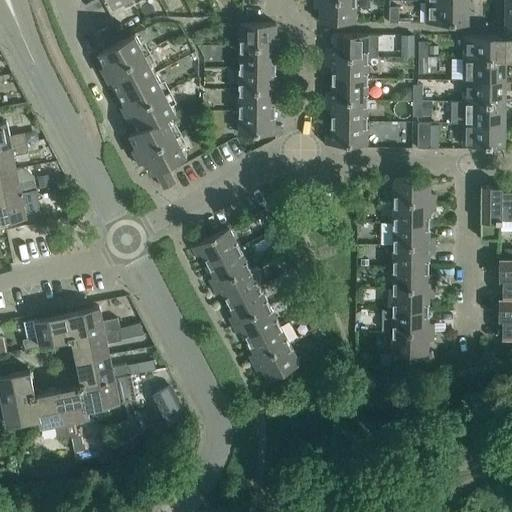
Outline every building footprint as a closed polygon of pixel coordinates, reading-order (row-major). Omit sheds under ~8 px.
[(355,0),(313,0),(313,7),(319,7),(318,22),(355,22),(355,0)] [(468,1),(426,0),(426,23),(468,23),(468,1)] [(388,6),(388,21),(398,22),(398,6),(388,6)] [(239,46),(279,46),(279,38),(275,38),(275,24),(240,23),(239,46)] [(93,33),(108,63),(100,68),(107,82),(116,78),(128,101),(119,105),(127,121),(136,116),(141,127),(133,132),(139,144),(130,148),(138,163),(147,159),(162,189),(174,183),(165,166),(185,155),(166,117),(175,112),(134,33),(114,44),(105,27),(93,33)] [(331,48),(326,48),(326,64),(331,64),(330,78),(367,79),(367,56),(378,57),(378,35),(367,34),(331,34),(331,48)] [(413,35),(400,35),(400,46),(413,46),(413,35)] [(498,35),(463,35),(463,58),(498,58),(504,58),(504,37),(504,35),(498,35)] [(418,41),(418,57),(427,57),(427,41),(418,41)] [(279,46),(239,46),(239,67),(275,68),(275,55),(279,55),(279,46)] [(427,72),(427,57),(418,57),(418,72),(427,72)] [(498,58),(463,58),(462,79),(504,79),(504,67),(504,60),(504,58),(498,58)] [(239,89),(279,89),(279,81),(275,81),(275,68),(239,67),(239,89)] [(367,79),(330,78),(330,91),(325,91),(325,100),(366,100),(367,79)] [(462,79),(462,101),(504,101),(504,79),(462,79)] [(413,88),(412,101),(422,101),(422,84),(413,84),(413,88)] [(399,94),(398,100),(412,101),(413,88),(404,88),(399,94)] [(279,89),(239,89),(238,110),(274,111),(274,98),(279,98),(279,89)] [(330,121),(366,122),(366,100),(325,100),(325,108),(330,108),(330,121)] [(422,116),(422,101),(412,101),(412,115),(422,116)] [(462,101),(462,123),(503,123),(504,101),(462,101)] [(274,111),(238,110),(238,133),(278,133),(278,125),(274,125),(274,111)] [(199,114),(190,119),(193,125),(202,120),(199,114)] [(325,134),(325,144),(366,145),(366,122),(330,121),(330,134),(325,134)] [(0,123),(0,148),(26,143),(23,133),(8,136),(5,122),(0,123)] [(416,122),(416,148),(438,148),(438,135),(429,135),(429,122),(416,122)] [(503,123),(462,123),(462,145),(503,145),(503,123)] [(37,131),(26,133),(28,142),(39,140),(37,131)] [(0,172),(15,169),(12,157),(27,154),(26,143),(0,148),(0,172)] [(15,169),(0,172),(0,197),(36,190),(33,180),(32,181),(31,178),(31,177),(30,175),(29,174),(28,173),(26,172),(24,170),(23,170),(21,169),(20,169),(19,169),(18,169),(15,169)] [(50,175),(37,177),(39,188),(52,185),(50,175)] [(393,201),(433,201),(433,194),(429,194),(429,179),(393,179),(393,201)] [(511,218),(511,190),(501,190),(501,186),(479,186),(479,238),(498,238),(498,218),(511,218)] [(36,190),(0,197),(0,222),(25,217),(28,217),(29,216),(30,216),(31,215),(32,214),(33,213),(34,211),(35,209),(36,208),(36,205),(37,204),(37,203),(36,200),(37,200),(36,190)] [(79,201),(68,204),(70,216),(86,213),(79,201)] [(393,222),(429,223),(429,210),(433,210),(433,201),(393,201),(393,222)] [(392,244),(432,245),(432,236),(428,236),(429,223),(393,222),(392,244)] [(207,265),(238,248),(228,228),(191,248),(196,256),(201,253),(207,265)] [(392,266),(428,266),(428,253),(432,253),(432,245),(392,244),(392,266)] [(212,286),(248,267),(238,248),(207,265),(213,276),(208,279),(212,286)] [(501,280),(501,298),(511,298),(511,258),(507,259),(497,259),(497,280),(501,280)] [(428,266),(392,266),(392,288),(432,288),(432,280),(428,280),(428,266)] [(226,303),(258,286),(248,267),(212,286),(215,293),(220,291),(226,303)] [(286,273),(278,277),(282,284),(290,280),(286,273)] [(258,286),(226,303),(232,314),(228,317),(232,325),(269,306),(258,286)] [(392,310),(427,310),(428,297),(432,297),(432,288),(392,288),(392,310)] [(497,298),(496,320),(501,320),(501,339),(511,339),(511,298),(501,298),(497,298)] [(247,341),(279,325),(269,306),(232,325),(235,332),(240,329),(247,341)] [(99,307),(66,313),(71,338),(119,328),(116,318),(101,321),(99,307)] [(25,338),(20,339),(23,349),(40,346),(40,345),(71,338),(66,313),(57,315),(56,308),(37,312),(38,319),(33,320),(22,322),(25,338)] [(392,332),(431,332),(432,323),(427,323),(427,310),(392,310),(392,332)] [(318,311),(309,317),(315,329),(325,324),(318,311)] [(140,324),(136,326),(138,336),(145,335),(140,324)] [(279,325),(247,341),(253,353),(248,356),(252,363),(289,344),(279,325)] [(119,328),(71,338),(76,361),(108,355),(106,341),(120,339),(119,328)] [(431,332),(392,332),(391,354),(426,354),(427,340),(431,340),(431,332)] [(289,344),(252,363),(256,370),(261,368),(267,381),(299,364),(289,344)] [(108,355),(76,361),(80,385),(129,375),(130,375),(130,374),(128,367),(126,367),(126,365),(125,365),(124,364),(114,366),(111,366),(108,355)] [(0,401),(1,401),(34,394),(30,370),(0,375),(0,401)] [(129,375),(80,385),(86,409),(87,409),(118,402),(115,388),(130,385),(129,375)] [(80,385),(57,389),(67,438),(77,435),(74,421),(89,418),(87,409),(86,409),(80,385)] [(169,386),(151,396),(166,424),(183,414),(169,386)] [(57,389),(34,394),(39,419),(38,419),(40,427),(54,425),(57,439),(67,438),(57,389)] [(1,401),(0,401),(0,412),(3,411),(6,426),(38,419),(39,419),(34,394),(1,401)]
